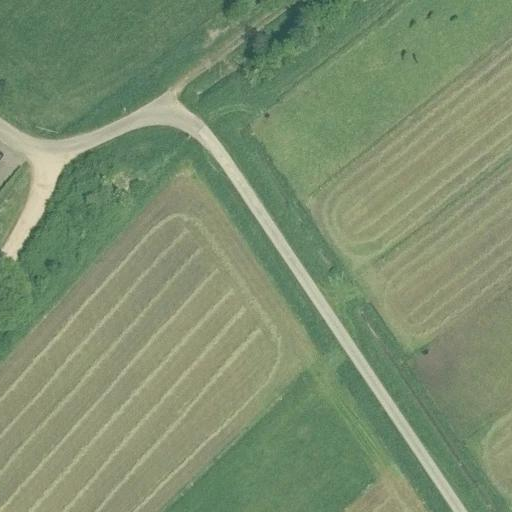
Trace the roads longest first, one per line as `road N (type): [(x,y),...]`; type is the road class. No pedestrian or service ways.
road 1 (unclassified): [(458,511),(204,133),(170,110),(52,153),(0,131)]
road 2 (track): [(170,110),(173,93),(292,0)]
road 3 (track): [(52,153),(27,233),(0,271)]
